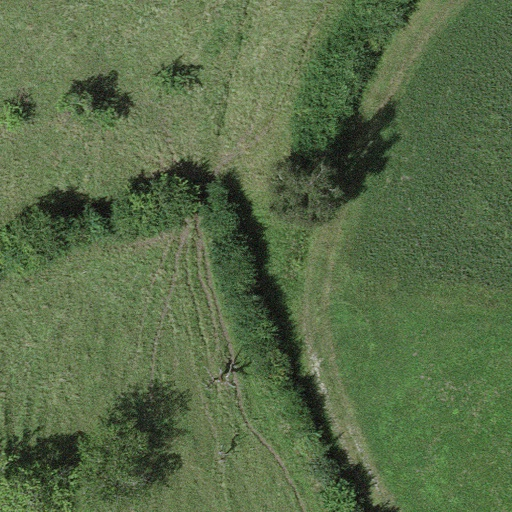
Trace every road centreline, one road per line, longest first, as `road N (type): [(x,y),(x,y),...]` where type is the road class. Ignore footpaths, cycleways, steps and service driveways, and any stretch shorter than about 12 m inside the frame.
road 1 (track): [(421,0),(377,72),(307,274),(314,375),(373,511)]
road 2 (track): [(511,347),(307,338)]
